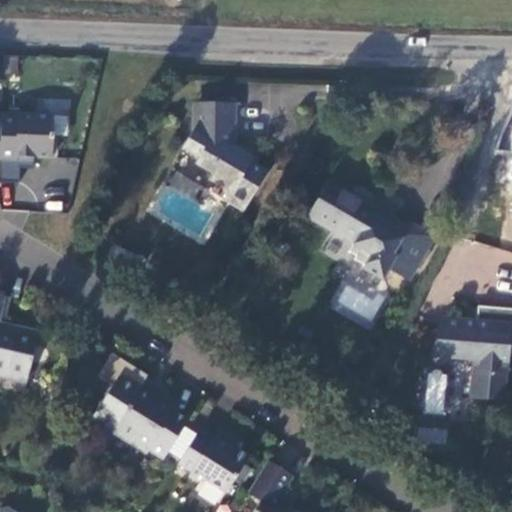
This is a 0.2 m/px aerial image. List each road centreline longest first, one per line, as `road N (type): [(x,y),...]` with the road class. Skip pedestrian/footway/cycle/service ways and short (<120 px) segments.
road 1 (tertiary): [(511,49),(0,31)]
road 2 (residential): [(0,238),(391,511)]
